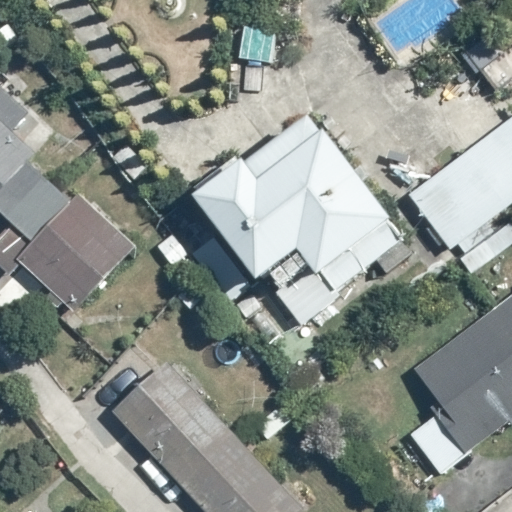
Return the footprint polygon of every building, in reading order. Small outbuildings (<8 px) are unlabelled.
[(511,27),(507,20),(466,49),(497,93),(511,82),(511,27)] [(43,123),(0,87),(0,213),(13,224),(0,240),(0,269),(16,282),(24,272),(82,319),(138,251),(31,162),(38,154),(26,144),(43,123)] [(511,221),(511,117),(412,198),(472,274),(511,242),(511,224),(511,223),(511,221)] [(319,121),(196,206),(257,293),(272,283),(300,324),(407,250),(319,121)] [(511,295),(415,368),(448,412),(412,439),(444,481),(511,428),(511,295)] [(166,368),(118,415),(214,511),(302,511),(306,509),(166,368)]
